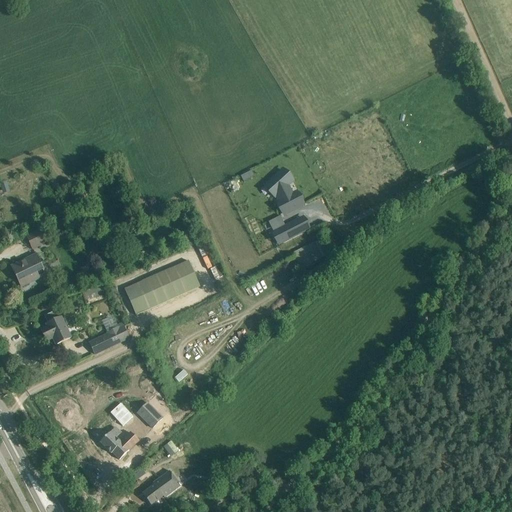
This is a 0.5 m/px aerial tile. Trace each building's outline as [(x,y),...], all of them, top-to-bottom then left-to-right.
[(254,176),(251,171),(241,176),(243,181),(254,176)] [(292,196),(287,185),(289,183),(280,174),(266,186),(274,196),(276,194),(280,202),(278,203),(284,214),(303,205),(297,193),(292,196)] [(119,206),(123,215),(128,212),(125,204),(119,206)] [(302,217),(273,232),(274,233),(279,244),(308,229),(303,218),(302,217)] [(26,235),(26,236),(32,249),(48,242),(41,228),(26,235)] [(323,258),(315,242),(293,253),(301,269),(323,258)] [(46,276),(36,255),(12,267),(20,284),(21,284),(22,287),(24,288),(30,286),(30,284),(46,276)] [(189,262),(125,290),(136,315),(199,287),(189,262)] [(47,327),(41,330),(46,340),(52,337),(53,339),(56,345),(65,341),(71,338),(62,318),(61,318),(55,321),(51,313),(44,316),(48,324),(46,325),(47,327)] [(89,343),(95,355),(129,339),(124,327),(89,343)] [(150,405),(139,415),(152,432),(163,422),(150,405)] [(111,433),(100,443),(109,456),(110,455),(117,463),(137,445),(131,437),(121,446),(111,433)] [(169,472),(161,478),(153,484),(155,485),(142,494),(151,506),(163,497),(164,498),(181,486),(169,472)]
